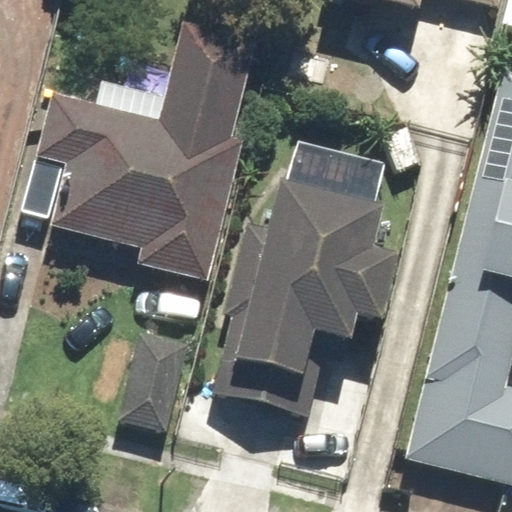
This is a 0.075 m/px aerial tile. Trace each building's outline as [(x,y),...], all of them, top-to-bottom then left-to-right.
[(502,0),(353,0),(421,16),(425,0),(452,0),(500,11),(502,0)] [(162,127),(56,100),(40,162),(69,169),(54,231),(144,253),(140,268),(210,285),(244,147),(234,145),(258,47),(186,29),(162,127)] [(511,387),(509,387),(511,376),(511,74),(506,73),(409,462),(511,487),(511,387)] [(387,215),(284,190),(273,234),(250,228),(227,319),(233,320),(214,396),(311,421),(330,345),(353,350),(361,321),(386,327),(402,264),(377,257),(387,215)] [(144,337),(122,424),(165,435),(187,348),(144,337)]
